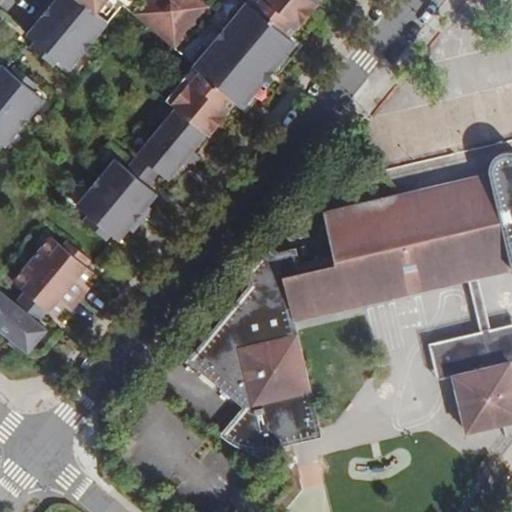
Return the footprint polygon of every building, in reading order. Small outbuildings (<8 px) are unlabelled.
[(70,69),(109,23),(108,22),(82,1),(81,0),(48,0),(33,18),(38,22),(28,34),(35,39),(60,60),(70,69)] [(83,0),(82,1),(108,22),(123,4),(196,64),(247,2),(244,0),(83,0)] [(293,35),(319,3),(317,2),(315,0),(265,0),(274,7),(265,18),(271,23),(268,28),(254,16),(259,11),(247,2),(196,64),(207,73),(211,68),(225,80),(221,84),(215,79),(206,89),(188,74),(167,99),(178,108),(208,133),(210,135),(237,103),(243,108),(299,40),(293,35)] [(274,7),(265,0),(249,0),(247,2),(259,11),(254,16),(268,28),(271,23),(265,18),(274,7)] [(60,60),(35,39),(30,45),(55,66),(60,60)] [(40,85),(14,64),(9,70),(35,91),(40,85)] [(196,64),(188,74),(206,89),(215,79),(221,84),(225,80),(211,68),(207,73),(196,64)] [(0,140),(7,146),(45,99),(35,91),(9,70),(3,65),(0,68),(0,140)] [(188,74),(179,67),(158,92),(167,99),(188,74)] [(194,150),(208,133),(178,108),(139,154),(170,179),(185,162),(194,150)] [(296,322),(468,282),(479,279),(511,271),(511,149),(505,149),(498,152),(493,157),(491,163),(490,172),(494,189),(452,199),(448,182),(323,212),(333,255),(300,263),(296,248),(278,252),(270,245),(248,271),(251,284),(249,285),(186,361),(242,407),(219,435),(234,445),(241,448),(256,451),(267,450),(294,444),(292,434),(320,428),(296,322)] [(192,168),(202,157),(194,150),(185,162),(192,168)] [(116,159),(78,205),(88,213),(114,234),(120,240),(130,228),(134,232),(153,209),(149,205),(158,193),(152,188),(126,167),(116,159)] [(131,161),(126,167),(152,188),(157,183),(131,161)] [(494,189),(490,172),(448,182),(452,199),(494,189)] [(114,234),(88,213),(84,219),(109,240),(114,234)] [(52,236),(14,282),(24,291),(49,312),(56,317),(65,306),(69,309),(89,286),(85,283),(94,271),(88,266),(62,245),(52,236)] [(67,239),(62,245),(88,266),(93,260),(67,239)] [(468,282),(480,332),(491,330),(479,279),(468,282)] [(0,329),(28,353),(48,330),(40,324),(14,303),(0,290),(0,329)] [(49,312),(24,291),(14,303),(40,324),(49,312)] [(511,324),(491,330),(480,332),(429,345),(438,379),(452,376),(511,362),(511,361),(511,324)] [(466,434),(511,422),(511,366),(511,362),(452,376),(466,434)]
